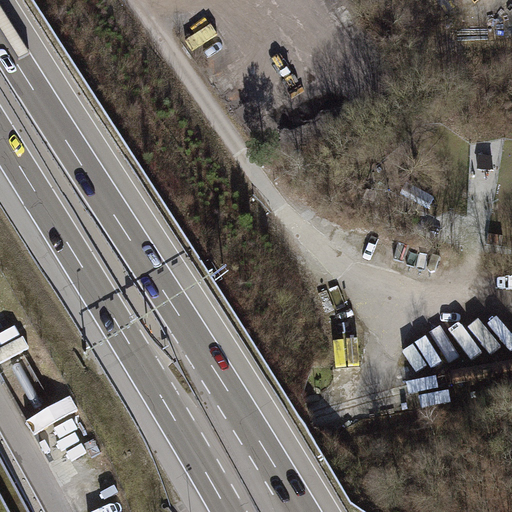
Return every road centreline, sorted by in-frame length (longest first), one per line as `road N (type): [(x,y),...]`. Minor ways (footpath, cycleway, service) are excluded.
road 1 (motorway): [(303,511),(0,19)]
road 2 (unknown): [(128,0),(323,276),(356,288),(511,299)]
road 3 (motorway): [(0,133),(228,511)]
